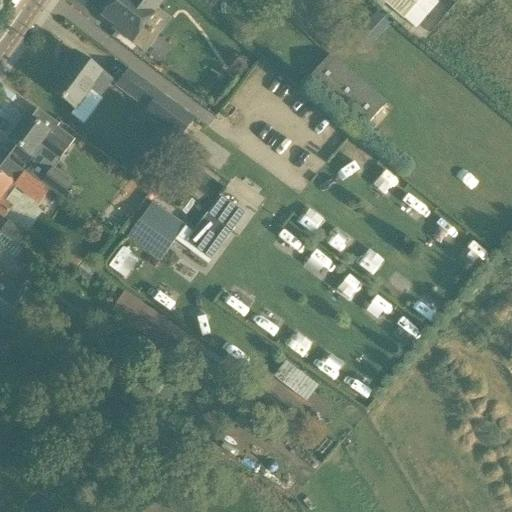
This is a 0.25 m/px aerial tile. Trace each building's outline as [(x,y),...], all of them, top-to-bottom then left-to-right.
[(113,0),(101,17),(114,27),(112,30),(126,40),(131,44),(132,43),(145,52),(156,37),(143,27),(152,15),(162,0),(113,0)] [(378,0),(403,21),(404,20),(416,31),(422,24),(423,25),(435,13),(434,12),(438,6),(431,0),(378,0)] [(365,53),(389,26),(376,14),(351,40),(365,53)] [(109,81),(73,54),(47,90),(73,109),(88,90),(97,96),(109,81)] [(330,55),(305,83),(361,133),(366,127),(383,108),(386,106),(387,105),(348,71),(338,62),(338,63),(330,55)] [(258,93),(273,72),(266,67),(251,88),(258,93)] [(193,121),(129,73),(118,87),(147,109),(143,116),(178,142),(193,121)] [(37,110),(29,121),(26,118),(8,142),(24,154),(49,173),(73,141),(56,128),(58,126),(37,110)] [(25,173),(49,191),(69,206),(78,195),(34,162),(25,173)] [(25,173),(14,187),(38,206),(49,191),(25,173)] [(374,174),(368,189),(391,198),(397,183),(374,174)] [(0,200),(0,199),(11,185),(12,184),(0,175),(0,216),(3,218),(10,208),(0,200)] [(138,191),(123,211),(129,216),(145,197),(138,191)] [(402,209),(419,219),(429,201),(412,192),(402,209)] [(220,196),(185,244),(210,262),(245,214),(220,196)] [(152,203),(128,238),(160,261),(184,227),(152,203)] [(432,229),(446,245),(461,231),(447,215),(432,229)] [(0,233),(18,247),(27,236),(8,222),(0,233)] [(281,242),(294,252),(305,239),(292,228),(281,242)] [(328,247),(344,255),(349,245),(333,237),(328,247)] [(303,267),(324,278),(333,261),(313,250),(303,267)] [(373,279),(383,264),(366,253),(356,268),(373,279)] [(344,276),(338,293),(363,301),(369,284),(344,276)] [(0,299),(4,303),(14,310),(24,296),(0,278),(0,299)] [(192,342),(124,294),(111,312),(179,360),(192,342)] [(259,326),(276,337),(286,322),(269,311),(259,326)] [(267,359),(254,375),(267,384),(273,378),(305,403),(317,387),(285,362),(280,369),(267,359)]
